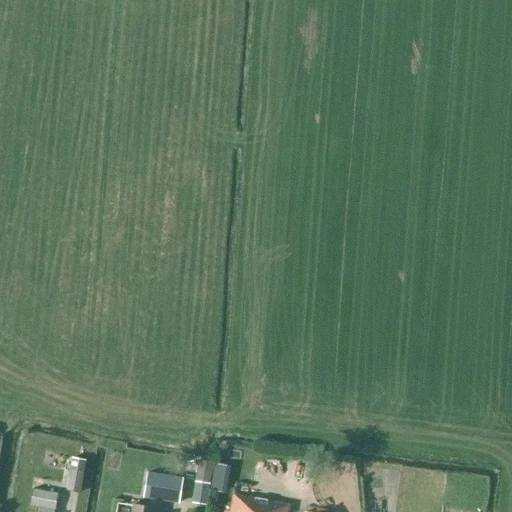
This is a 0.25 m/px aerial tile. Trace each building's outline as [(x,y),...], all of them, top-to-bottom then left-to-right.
[(86,460),(73,458),(67,490),(81,493),(86,460)] [(182,479),(146,473),(142,499),(177,505),(182,479)] [(53,511),(57,494),(32,489),(29,506),(37,507),(35,511),(53,511)] [(286,511),(288,505),(232,494),(228,511),(286,511)] [(151,511),(153,506),(132,503),(131,511),(151,511)]
